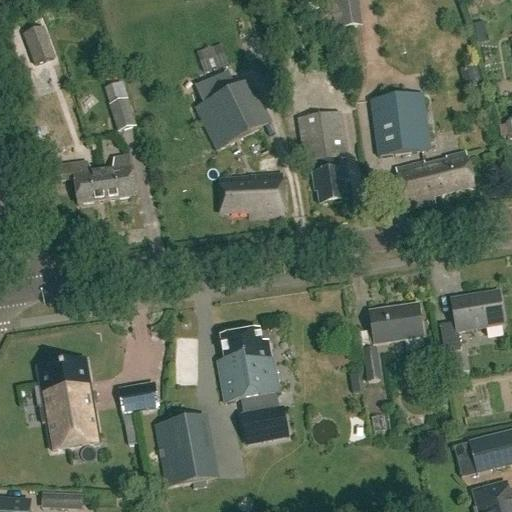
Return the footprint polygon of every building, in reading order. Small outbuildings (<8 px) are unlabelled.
[(362,0),(339,0),(341,29),(364,27),(362,0)] [(311,16),(328,11),(325,3),(308,7),(311,16)] [(227,67),(223,56),(199,64),(203,76),(227,67)] [(483,66),(470,71),(475,86),(488,81),(483,66)] [(235,91),(226,74),(195,89),(204,106),(193,112),(215,155),(272,126),(250,83),(235,91)] [(430,152),(423,96),(373,103),(381,159),(430,152)] [(137,129),(128,102),(110,107),(118,135),(137,129)] [(81,147),(76,110),(48,114),(53,150),(81,147)] [(347,160),(340,115),(296,122),(303,167),(347,160)] [(473,189),(465,156),(395,173),(405,214),(435,206),(433,199),(473,189)] [(113,174),(103,176),(107,205),(136,201),(131,160),(115,162),(113,174)] [(78,208),(107,205),(103,176),(94,177),(89,165),(55,170),(57,185),(75,182),(78,208)] [(341,174),(341,171),(309,176),(312,195),(314,195),(316,207),(346,203),(343,185),(346,185),(344,174),(341,174)] [(283,220),(282,178),(219,182),(219,217),(249,217),(249,222),(283,220)] [(504,327),(499,294),(452,302),(456,324),(440,327),(444,355),(461,353),(458,334),(504,327)] [(363,357),(368,385),(381,383),(375,348),(424,340),(419,307),(370,315),(373,334),(360,336),(363,357)] [(248,439),(286,432),(274,361),(272,362),(269,344),(262,345),(260,332),(223,339),(227,362),(219,364),(226,405),(242,402),(248,439)] [(99,445),(85,362),(38,370),(44,409),(40,410),(43,427),(47,426),(52,453),(99,445)] [(154,384),(117,390),(121,417),(158,411),(154,384)] [(373,411),(390,410),(388,388),(372,390),(373,411)] [(161,428),(174,511),(226,511),(211,419),(161,428)] [(511,435),(469,446),(475,470),(511,459),(511,435)] [(511,511),(511,494),(503,497),(500,485),(471,493),(475,510),(479,509),(480,511),(511,511)] [(80,511),(81,496),(42,494),(41,510),(73,511),(80,511)] [(31,511),(32,504),(2,503),(2,505),(0,504),(0,511),(31,511)]
